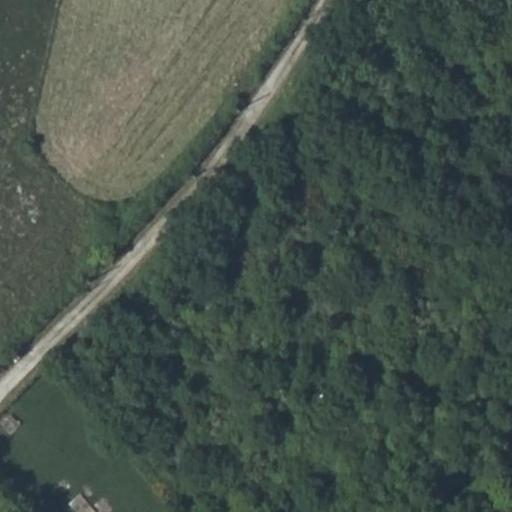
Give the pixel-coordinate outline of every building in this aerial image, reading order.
[(1,421),(9,431),(17,422),(8,413),(1,421)] [(93,482),(111,502),(135,482),(116,459),(93,482)] [(42,471),(49,477),(54,473),(48,466),(42,471)] [(55,486),(60,492),(69,485),(64,479),(55,486)] [(68,502),(75,511),(91,511),(93,511),(78,493),(68,502)]
